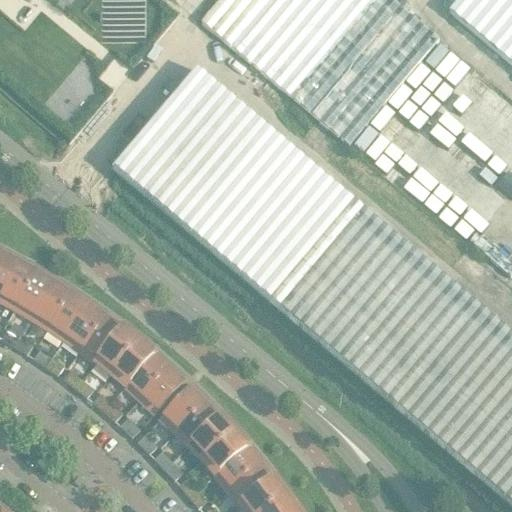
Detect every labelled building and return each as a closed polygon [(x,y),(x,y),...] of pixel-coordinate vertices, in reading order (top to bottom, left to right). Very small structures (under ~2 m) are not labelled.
[(220,0),(200,25),(202,26),(223,44),(289,99),(290,99),(319,124),(467,248),(511,195),(511,103),(388,0),(220,0)] [(511,0),(463,0),(450,16),(511,68),(511,0)] [(511,340),(203,80),(196,74),(113,174),(121,180),(207,251),(230,270),(490,488),(511,506),(511,340)] [(0,299),(20,263),(2,253),(0,257),(0,299)] [(0,304),(15,313),(38,273),(20,263),(0,299),(0,304)] [(31,323),(55,283),(38,273),(15,313),(31,323)] [(48,333),(73,294),(55,283),(31,323),(48,333)] [(73,294),(48,333),(64,344),(90,306),(73,294)] [(80,355),(107,318),(90,306),(64,344),(80,355)] [(95,366),(123,330),(107,318),(80,355),(95,366)] [(110,378),(139,343),(123,330),(95,366),(110,378)] [(14,352),(20,342),(7,334),(1,344),(14,352)] [(20,342),(14,352),(26,359),(32,349),(20,342)] [(125,391),(155,356),(139,343),(110,378),(125,391)] [(44,372),(51,362),(39,354),(32,364),(44,372)] [(139,403),(170,369),(155,356),(125,391),(139,403)] [(51,362),(44,372),(57,380),(63,370),(51,362)] [(170,369),(139,403),(154,417),(186,384),(170,369)] [(74,393),(81,384),(70,375),(62,384),(74,393)] [(81,384),(74,393),(86,402),(93,393),(81,384)] [(175,437),(207,404),(192,389),(160,422),(175,437)] [(103,416),(110,408),(99,398),(92,407),(103,416)] [(207,404),(175,437),(188,451),(221,419),(207,404)] [(110,408),(103,416),(114,426),(122,417),(110,408)] [(221,419),(188,451),(201,465),(235,434),(221,419)] [(131,442),(139,433),(127,422),(119,431),(131,442)] [(235,434),(201,465),(214,479),(249,449),(235,434)] [(148,458),(157,450),(145,439),(137,447),(148,458)] [(249,449),(214,479),(226,494),(262,465),(249,449)] [(163,474),(172,466),(162,455),(153,463),(163,474)] [(238,509),(275,481),(262,465),(226,494),(238,509)] [(172,466),(163,474),(173,485),(182,477),(172,466)] [(275,481),(238,509),(240,511),(267,511),(287,498),(275,481)] [(188,501),(197,494),(187,482),(178,490),(188,501)] [(197,494),(188,501),(196,511),(198,511),(206,505),(197,494)] [(296,511),(287,498),(267,511),(296,511)]
